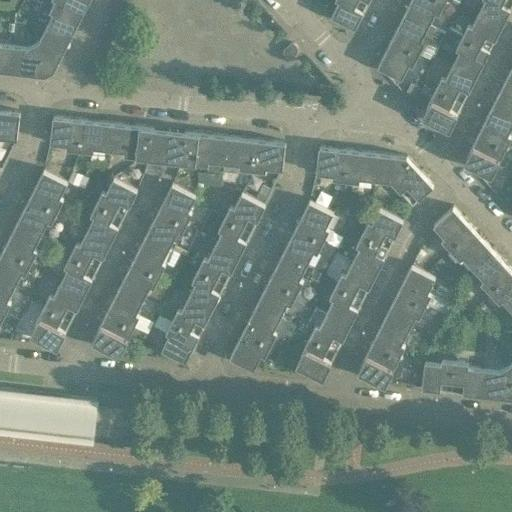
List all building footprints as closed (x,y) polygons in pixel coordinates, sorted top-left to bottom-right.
[(83,10),(63,0),(53,0),(50,8),(54,9),(46,24),(70,35),(83,10)] [(88,0),(63,0),(83,10),(88,0)] [(367,0),(337,0),(331,12),(355,24),(367,0)] [(409,0),(405,11),(428,22),(435,9),(439,11),(444,0),(409,0)] [(511,0),(483,0),(479,9),(503,21),(511,2),(511,0)] [(503,21),(479,9),(472,23),(469,21),(462,33),(490,47),(503,21)] [(405,11),(391,36),(419,50),(425,38),(421,36),(428,22),(405,11)] [(70,35),(46,24),(39,38),(34,41),(49,70),(54,67),(70,35)] [(490,47),(462,33),(456,46),(460,47),(453,61),(476,73),(490,47)] [(391,36),(378,63),(402,75),(409,60),(412,62),(419,50),(391,36)] [(0,66),(9,68),(12,42),(0,40),(0,66)] [(28,44),(12,42),(9,68),(45,72),(49,70),(34,41),(28,44)] [(294,42),(292,41),(291,41),(284,47),(284,49),(284,51),(285,52),(286,53),(288,54),(290,55),(292,54),(294,54),(295,53),(296,52),(297,51),(297,50),(297,49),(297,48),(297,47),(297,46),(297,45),(296,44),(295,42),(294,42)] [(476,73),(453,61),(446,75),(442,73),(436,85),(463,99),(476,73)] [(511,83),(505,79),(491,105),(511,115),(511,83)] [(463,99),(436,85),(423,112),(450,125),(463,99)] [(511,115),(491,105),(478,131),(505,145),(511,133),(508,131),(511,122),(511,115)] [(20,109),(0,107),(0,137),(0,138),(1,134),(17,136),(20,109)] [(83,117),(54,113),(51,139),(67,141),(66,145),(80,147),(83,117)] [(112,120),(83,117),(80,147),(93,148),(94,144),(109,146),(112,120)] [(141,123),(112,120),(109,146),(124,148),(124,152),(137,153),(141,123)] [(170,126),(154,125),(141,123),(137,153),(166,157),(170,126)] [(198,130),(170,126),(166,157),(195,160),(198,130)] [(227,133),(198,130),(195,160),(208,161),(209,157),(224,159),(227,133)] [(478,131),(465,158),(492,171),(505,145),(478,131)] [(256,136),(227,133),(224,159),(240,161),(239,165),(253,167),(256,136)] [(286,140),(256,136),(253,167),(266,168),(266,164),(283,166),(286,140)] [(349,147),(319,143),(316,170),(333,172),(332,176),(346,177),(349,147)] [(378,150),(349,147),(346,177),(359,179),(360,175),(375,176),(378,150)] [(433,182),(407,153),(378,150),(375,176),(391,178),(413,201),(433,182)] [(105,156),(91,152),(89,158),(90,165),(104,165),(105,156)] [(44,167),(31,193),(58,207),(64,195),(60,193),(68,179),(44,167)] [(73,167),(68,179),(85,186),(90,175),(73,167)] [(211,174),(197,172),(197,180),(210,181),(211,174)] [(103,187),(97,199),(124,213),(138,186),(114,174),(107,189),(103,187)] [(173,180),(159,207),(186,220),(192,208),(189,207),(196,192),(173,180)] [(264,199),(270,186),(262,182),(256,194),(264,199)] [(196,194),(204,198),(208,191),(199,187),(196,194)] [(266,201),(242,189),(235,204),(231,202),(225,214),(252,228),(266,201)] [(321,190),(317,199),(327,203),(331,194),(321,190)] [(31,193),(17,219),(41,231),(48,217),(52,219),(58,207),(31,193)] [(310,197),(296,224),(323,237),(329,225),(326,224),(333,209),(310,197)] [(124,213),(97,199),(91,211),(94,213),(87,227),(111,239),(124,213)] [(351,213),(356,204),(348,201),(347,204),(345,203),(342,208),(344,209),(344,210),(351,213)] [(473,226),(453,204),(434,221),(445,233),(442,236),(451,246),(473,226)] [(369,218),(362,230),(390,244),(403,217),(380,205),(372,220),(369,218)] [(159,207),(146,232),(169,244),(176,231),(180,232),(186,220),(159,207)] [(252,228),(225,214),(219,226),(222,228),(215,241),(239,254),(252,228)] [(17,219),(4,245),(31,259),(38,247),(34,245),(41,231),(17,219)] [(296,224),(283,249),(307,261),(314,248),(317,249),(323,237),(296,224)] [(493,247),(473,226),(451,246),(460,256),(463,253),(473,265),(493,247)] [(111,239),(87,227),(80,241),(77,239),(71,251),(98,265),(111,239)] [(351,227),(346,236),(356,242),(361,232),(351,227)] [(333,229),(327,239),(337,244),(343,234),(333,229)] [(390,244),(362,230),(361,232),(356,242),(360,244),(353,257),(377,269),(390,244)] [(146,232),(133,258),(160,272),(166,260),(162,258),(169,244),(146,232)] [(226,279),(239,254),(215,241),(215,242),(197,233),(195,238),(213,247),(208,255),(205,254),(199,266),(226,279)] [(189,249),(175,242),(172,246),(187,254),(189,249)] [(4,245),(0,253),(0,275),(15,283),(22,269),(25,271),(31,259),(4,245)] [(511,268),(511,267),(493,247),(473,265),(484,276),(481,279),(490,289),(511,268)] [(283,249),(270,275),(297,289),(303,277),(300,275),(307,261),(283,249)] [(98,265),(71,251),(65,263),(68,265),(61,279),(85,291),(98,265)] [(330,260),(320,255),(314,266),(324,271),(330,260)] [(377,269),(353,257),(346,271),(342,269),(336,281),(363,295),(377,269)] [(133,258),(120,284),(143,296),(150,282),(154,284),(160,272),(133,258)] [(412,262),(398,288),(425,302),(432,290),(428,288),(435,274),(412,262)] [(226,279),(199,266),(192,278),(196,279),(189,293),(212,305),(226,279)] [(511,268),(490,289),(499,299),(502,296),(511,306),(511,268)] [(0,275),(0,307),(5,310),(11,298),(8,297),(15,283),(0,275)] [(270,275),(257,301),(280,313),(287,299),(291,301),(297,289),(270,275)] [(85,291),(61,279),(54,292),(51,291),(44,303),(72,316),(85,291)] [(350,321),(363,295),(336,281),(330,294),(334,295),(330,303),(320,298),(317,304),(327,309),(350,321)] [(120,284),(106,310),(134,324),(140,312),(136,310),(143,296),(120,284)] [(398,288),(385,314),(409,326),(416,312),(419,314),(425,302),(398,288)] [(212,305),(189,293),(182,307),(178,305),(172,317),(199,331),(212,305)] [(257,301),(244,327),(271,341),(277,329),(273,327),(280,313),(257,301)] [(72,316),(44,303),(31,329),(58,343),(72,316)] [(350,321),(327,309),(320,323),(316,321),(310,333),(337,347),(350,321)] [(106,310),(93,337),(120,350),(134,324),(106,310)] [(153,322),(166,329),(172,317),(159,310),(153,322)] [(153,318),(141,312),(135,324),(147,330),(153,318)] [(385,314),(372,340),(399,354),(405,342),(402,340),(409,326),(385,314)] [(199,331),(172,317),(166,329),(170,331),(162,346),(186,358),(199,331)] [(244,327),(230,354),(254,366),(261,351),(265,353),(271,341),(244,327)] [(337,347),(310,333),(296,360),(324,374),(337,347)] [(372,340),(358,367),(385,381),(399,354),(372,340)] [(425,358),(422,385),(452,388),(455,358),(442,356),(441,360),(425,358)] [(468,359),(455,358),(452,388),(480,391),(483,365),(468,363),(468,359)] [(500,367),(483,365),(480,391),(511,395),(511,377),(505,364),(500,367)] [(97,397),(48,392),(0,386),(0,430),(92,440),(97,397)]
